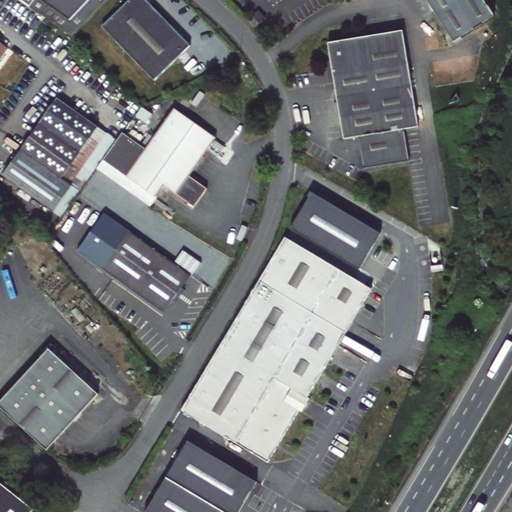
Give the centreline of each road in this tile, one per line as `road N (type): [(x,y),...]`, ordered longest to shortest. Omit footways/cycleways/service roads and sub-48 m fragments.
road 1 (residential): [(206,0),(249,42),(276,95),(281,172),(258,249),(124,468),(103,480),(64,480),(0,426)]
road 2 (motorway): [(495,365),(412,511)]
road 3 (unknown): [(0,38),(114,107)]
